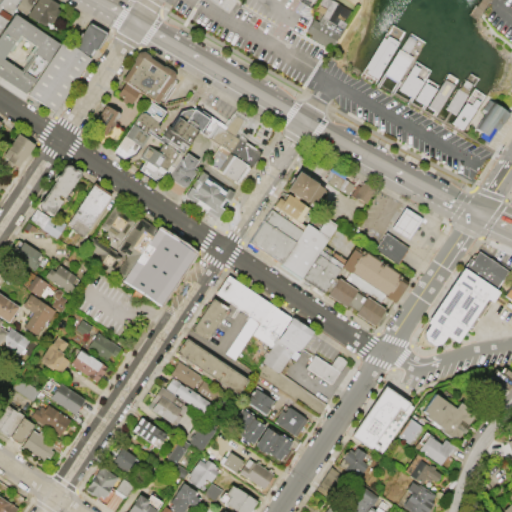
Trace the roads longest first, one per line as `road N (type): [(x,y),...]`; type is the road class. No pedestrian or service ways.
road 1 (residential): [(383,354),(0,100)]
road 2 (residential): [(54,494),(304,122)]
road 3 (residential): [(475,213),(277,511)]
road 4 (residential): [(150,0),(0,226)]
road 5 (secondary): [(137,20),(304,122)]
road 6 (secondary): [(304,122),(475,213)]
road 7 (tertiary): [(458,511),(461,484),(511,393)]
